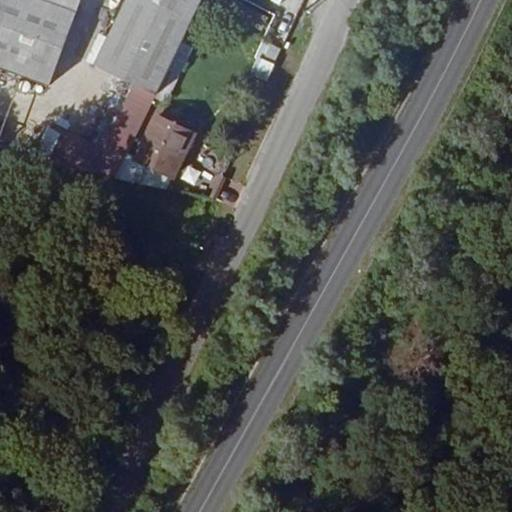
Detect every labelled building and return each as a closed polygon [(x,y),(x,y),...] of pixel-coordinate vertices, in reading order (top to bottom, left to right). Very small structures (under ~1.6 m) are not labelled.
[(0,0),(0,65),(42,81),(71,0),(0,0)] [(149,97),(199,0),(116,0),(86,64),(149,97)] [(265,56),(274,60),(279,49),(281,50),(283,45),(273,40),(265,56)] [(193,127),(152,105),(132,145),(172,165),(193,127)] [(210,198),(233,207),(242,184),(219,175),(210,198)]
